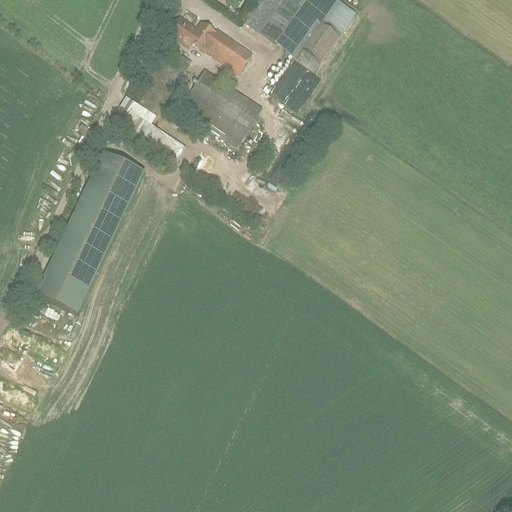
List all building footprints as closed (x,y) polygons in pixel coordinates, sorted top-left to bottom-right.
[(149,0),(140,0),(139,2),(147,9),(152,2),(149,0)] [(330,0),(258,0),(240,27),(294,62),(300,52),(322,65),(354,15),(330,0)] [(176,23),(167,39),(195,56),(200,47),(243,73),(251,58),(203,30),(199,37),(176,23)] [(184,65),(170,57),(150,90),(164,98),(184,65)] [(293,69),(273,99),(301,117),(321,88),(293,69)] [(200,76),(182,105),(239,140),(257,110),(200,76)] [(103,83),(97,86),(100,92),(106,88),(103,83)] [(158,121),(163,112),(145,101),(140,111),(158,121)] [(187,147),(132,111),(122,126),(177,162),(187,147)] [(282,162),(285,150),(280,149),(277,161),(282,162)] [(44,302),(84,320),(149,178),(109,160),(44,302)] [(264,221),(278,202),(252,183),(246,192),(238,186),(230,196),(264,221)]
